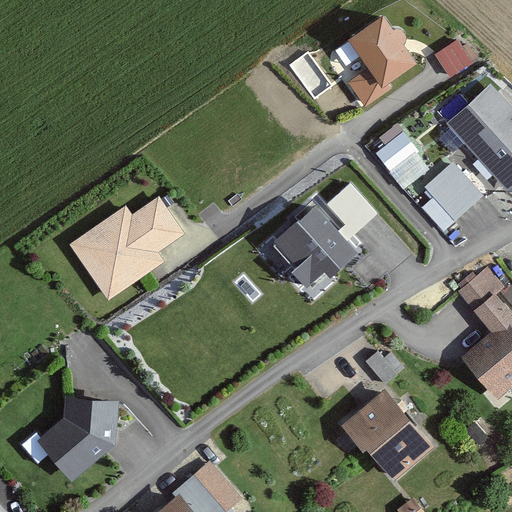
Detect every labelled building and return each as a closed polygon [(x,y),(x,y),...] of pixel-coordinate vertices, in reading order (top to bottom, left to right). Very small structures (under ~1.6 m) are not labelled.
[(414,58),(383,13),(351,35),(383,80),(414,58)] [(465,32),(436,47),(448,71),(477,57),(465,32)] [(511,100),(495,82),(450,123),(511,191),(511,100)] [(401,124),(374,145),(404,182),(431,160),(401,124)] [(483,195),(455,162),(429,185),(457,217),(483,195)] [(353,181),(332,199),(359,231),(380,213),(353,181)] [(328,193),(260,248),(281,273),(298,259),(316,281),(337,264),(346,274),(375,250),(359,231),(332,199),(328,193)] [(185,231),(160,195),(135,212),(128,202),(70,241),(108,297),(165,258),(159,249),(185,231)] [(511,295),(492,270),(466,290),(499,331),(470,354),(508,402),(511,398),(511,295)] [(384,347),(371,358),(392,383),(404,372),(384,347)] [(394,386),(353,421),(404,480),(446,445),(394,386)] [(127,395),(73,393),(72,419),(46,439),(78,478),(125,440),(127,395)] [(215,460),(201,472),(234,510),(248,498),(215,460)] [(208,511),(189,490),(163,511),(208,511)]
